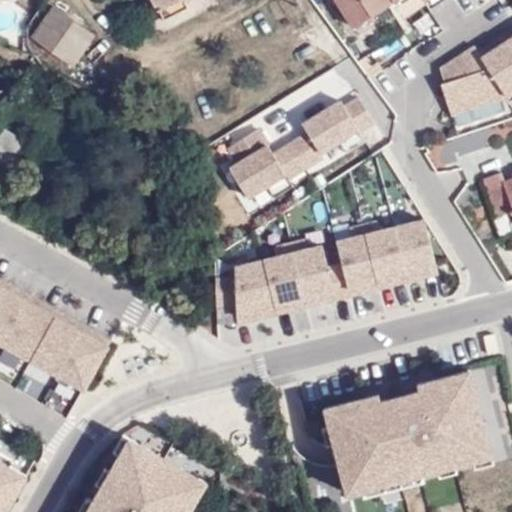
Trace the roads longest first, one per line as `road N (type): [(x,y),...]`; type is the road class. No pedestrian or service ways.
road 1 (residential): [(500,301),(316,356),(185,380)]
road 2 (residential): [(500,301),(358,80)]
road 3 (residential): [(185,380),(154,328),(0,235)]
road 4 (residential): [(185,380),(123,407),(41,511)]
